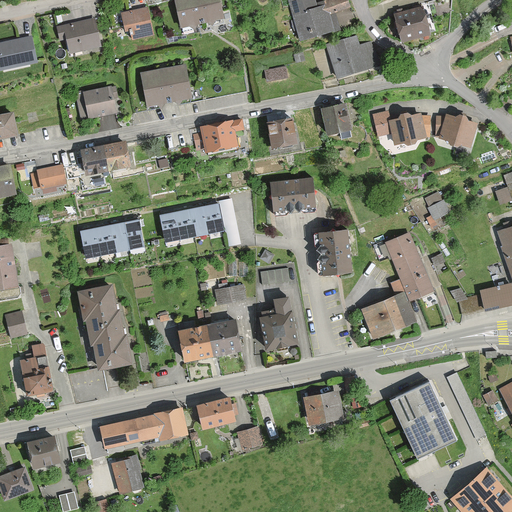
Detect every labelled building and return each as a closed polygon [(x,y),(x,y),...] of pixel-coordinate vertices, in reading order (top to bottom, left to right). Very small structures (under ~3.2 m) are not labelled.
[(220,0),(175,0),(182,30),(190,29),(195,31),(199,27),(201,27),(203,33),(213,31),(219,35),(231,33),(235,29),(232,17),(224,19),(220,0)] [(288,0),(293,16),(326,7),(325,2),(317,4),(315,0),(288,0)] [(326,7),(293,16),(301,42),(336,32),(331,15),(351,9),(348,0),(330,0),(325,2),(326,7)] [(398,15),(395,16),(402,45),(435,36),(433,26),(430,27),(425,8),(405,13),(404,10),(397,11),(398,15)] [(155,37),(148,9),(117,16),(119,25),(124,24),(126,33),(130,32),(132,42),(155,37)] [(95,20),(57,28),(60,43),(66,42),(70,56),(101,49),(95,20)] [(356,37),(328,46),(339,80),(380,67),(372,43),(359,47),(356,37)] [(0,44),(0,67),(1,71),(36,64),(30,38),(0,44)] [(295,55),(297,63),(306,60),(304,53),(295,55)] [(186,66),(141,75),(148,109),(157,107),(162,111),(166,105),(175,104),(180,107),(183,102),(192,100),(190,86),(186,66)] [(286,68),(266,72),(268,83),(288,79),(286,68)] [(193,104),(248,93),(244,75),(190,86),(192,100),(193,104)] [(112,88),(83,94),(89,121),(118,115),(112,88)] [(346,106),(323,111),(329,137),(352,132),(346,106)] [(0,116),(0,141),(18,138),(13,114),(0,116)] [(419,142),(428,140),(422,116),(414,117),(409,115),(402,116),(399,120),(390,122),(396,148),(406,145),(411,149),(416,148),(419,142)] [(464,147),(472,150),(479,126),(471,123),(468,119),(461,117),(457,118),(448,116),(441,141),(450,144),(453,149),(458,151),(464,147)] [(294,119),(268,124),(273,151),(299,146),(294,119)] [(244,120),(200,128),(190,130),(192,142),(194,141),(196,152),(204,150),(205,155),(239,148),(236,133),(246,131),(244,120)] [(126,143),(104,147),(109,173),(132,168),(126,143)] [(104,147),(82,152),(87,177),(109,173),(104,147)] [(10,166),(0,168),(0,199),(17,196),(10,166)] [(63,166),(37,172),(41,191),(67,185),(63,166)] [(314,180),(271,184),(274,214),(317,210),(314,180)] [(219,205),(225,233),(227,248),(241,245),(233,200),(219,202),(219,205)] [(428,209),(435,223),(451,215),(445,201),(428,209)] [(210,235),(225,233),(219,205),(204,208),(210,235)] [(194,238),(210,235),(204,208),(189,211),(194,238)] [(179,241),(194,238),(189,211),(174,214),(179,241)] [(164,244),(179,241),(174,214),(159,216),(164,244)] [(507,260),(511,274),(511,221),(504,225),(506,230),(504,231),(502,226),(496,228),(503,248),(501,248),(505,261),(507,260)] [(131,252),(146,249),(141,222),(125,224),(131,252)] [(115,255),(131,252),(125,224),(110,227),(115,255)] [(100,257),(115,255),(110,227),(95,230),(100,257)] [(85,260),(100,257),(95,230),(80,233),(85,260)] [(354,274),(349,232),(319,235),(324,278),(354,274)] [(400,280),(410,305),(436,294),(411,233),(385,244),(390,256),(388,256),(390,262),(393,261),(400,280)] [(0,302),(18,300),(23,295),(24,294),(24,291),(22,291),(16,288),(9,246),(0,247),(0,302)] [(441,255),(432,260),(436,267),(445,263),(441,255)] [(248,277),(248,266),(240,265),(240,277),(248,277)] [(289,270),(261,274),(263,286),(291,281),(289,270)] [(396,297),(362,311),(375,342),(418,324),(410,305),(400,280),(391,284),(396,297)] [(213,283),(201,285),(202,292),(214,289),(213,283)] [(227,289),(218,291),(221,306),(247,301),(244,286),(227,289)] [(117,312),(112,287),(77,294),(83,324),(85,323),(87,332),(123,325),(121,311),(117,312)] [(460,303),(463,318),(487,312),(487,311),(484,297),(483,295),(468,298),(466,289),(451,292),(454,304),(460,303)] [(511,290),(484,297),(487,311),(511,304),(511,290)] [(260,319),(267,353),(300,346),(289,298),(274,301),(276,310),(262,313),(263,319),(260,319)] [(22,313),(6,317),(12,338),(27,335),(22,313)] [(167,313),(159,315),(162,323),(169,322),(167,313)] [(236,321),(208,327),(214,359),(243,353),(236,321)] [(90,374),(98,373),(93,347),(90,348),(87,332),(85,323),(83,324),(77,325),(82,350),(85,349),(90,374)] [(126,337),(123,325),(87,332),(90,348),(93,347),(98,373),(133,366),(128,337),(126,337)] [(214,359),(208,327),(192,330),(191,325),(177,327),(184,365),(214,359)] [(27,399),(54,393),(45,349),(44,345),(32,347),(33,354),(26,356),(27,360),(20,362),(27,399)] [(355,378),(344,380),(348,397),(358,395),(355,378)] [(456,437),(428,378),(389,396),(417,455),(456,437)] [(511,383),(500,390),(511,412),(511,425),(511,426),(511,427),(511,383)] [(339,392),(304,399),(310,426),(345,419),(339,392)] [(494,393),(481,399),(485,407),(498,401),(494,393)] [(360,397),(351,399),(354,410),(362,408),(360,397)] [(231,399),(197,408),(203,432),(237,423),(231,399)] [(180,409),(135,420),(140,443),(186,433),(180,409)] [(135,420),(101,428),(106,451),(140,443),(135,420)] [(257,428),(238,434),(243,452),(263,446),(257,428)] [(54,438),(27,444),(33,470),(60,464),(54,438)] [(70,449),(73,464),(87,461),(84,446),(70,449)] [(144,489),(140,471),(142,470),(138,456),(128,458),(128,460),(111,465),(120,496),(144,489)] [(79,478),(93,474),(91,466),(76,470),(79,478)] [(25,469),(0,478),(0,490),(4,502),(34,491),(25,469)] [(511,511),(511,496),(488,469),(452,501),(461,511),(511,511)] [(70,496),(58,500),(61,511),(68,511),(75,510),(70,496)] [(111,511),(108,501),(95,504),(97,511),(111,511)]
